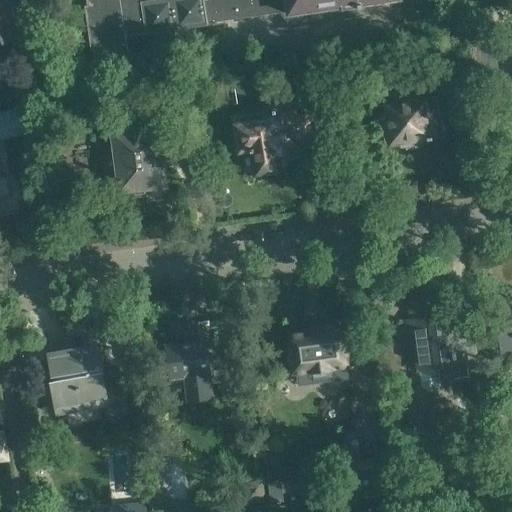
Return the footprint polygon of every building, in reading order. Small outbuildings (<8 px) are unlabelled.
[(0,0),(0,61),(14,58),(11,48),(4,22),(17,18),(14,7),(8,8),(5,0),(0,0)] [(87,0),(95,56),(128,51),(126,35),(146,32),(146,34),(208,25),(207,22),(288,10),(288,14),(341,6),(342,9),(361,6),(361,4),(391,0),(87,0)] [(449,43),(440,54),(451,63),(460,51),(449,43)] [(364,57),(349,59),(353,83),(368,81),(364,57)] [(326,58),(293,62),(295,79),(328,75),(326,58)] [(465,60),(450,63),(454,78),(469,74),(465,60)] [(116,89),(118,104),(145,100),(143,86),(116,89)] [(441,136),(438,114),(436,97),(427,98),(425,88),(384,93),(387,115),(383,115),(386,138),(390,137),(391,143),(404,141),(404,146),(421,143),(420,139),(441,136)] [(239,131),(242,149),(238,149),(242,173),(256,171),(256,173),(279,169),(277,155),(308,150),(308,148),(315,147),(309,113),(299,114),(297,105),(272,109),(274,119),(235,125),(236,131),(239,131)] [(25,109),(0,114),(0,131),(1,136),(30,129),(25,109)] [(121,190),(127,189),(127,196),(146,194),(145,187),(166,184),(159,130),(136,133),(131,140),(132,152),(116,154),(115,152),(113,152),(110,152),(109,153),(106,157),(104,163),(105,168),(107,171),(111,173),(119,172),(121,190)] [(473,334),(453,336),(452,329),(447,330),(445,316),(406,321),(408,336),(414,335),(420,387),(428,392),(436,391),(441,385),(438,367),(476,362),(473,334)] [(223,353),(221,342),(214,343),(214,341),(216,341),(213,326),(187,330),(189,343),(167,346),(169,362),(160,363),(162,376),(171,375),(171,377),(185,375),(188,401),(220,396),(218,382),(237,379),(233,352),(223,353)] [(342,328),(340,326),(332,327),(331,330),(287,336),(292,373),(311,370),(313,383),(347,378),(346,366),(350,365),(345,328),(342,328)] [(49,356),(56,407),(104,401),(97,350),(49,356)] [(349,463),(354,497),(382,493),(377,459),(349,463)] [(193,511),(191,500),(167,504),(168,511),(193,511)]
